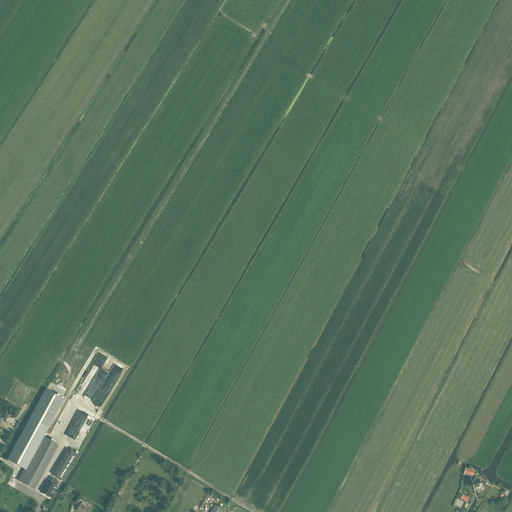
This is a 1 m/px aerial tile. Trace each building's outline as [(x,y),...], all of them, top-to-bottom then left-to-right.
[(46,390),(8,460),(25,469),(18,481),(30,487),(54,443),(42,437),(63,399),(46,390)] [(78,455),(67,449),(52,474),(62,481),(78,455)] [(49,480),(43,488),(41,492),(50,497),(52,494),(54,491),(59,483),(51,477),(49,480)] [(474,490),(478,492),(482,491),(484,487),(483,483),(479,481),(475,482),(473,486),(474,490)] [(78,508),(76,511),(77,511),(88,511),(90,510),(83,506),(85,504),(82,503),(81,504),(80,504),(78,508)]
